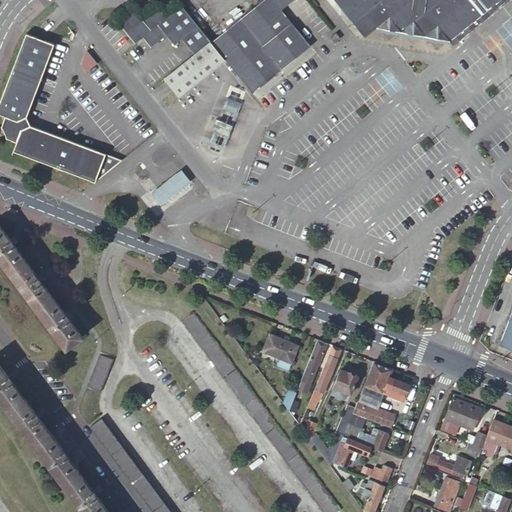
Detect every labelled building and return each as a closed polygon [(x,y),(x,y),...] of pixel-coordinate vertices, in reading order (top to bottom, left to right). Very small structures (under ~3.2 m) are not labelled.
[(287,11),(278,0),(271,0),(217,43),(231,60),(259,94),(317,48),(287,11)] [(511,0),(278,0),(287,11),(301,0),(348,0),(369,26),(376,26),(387,17),(410,21),(415,28),(425,30),(432,25),(452,29),(459,38),(504,0),(511,0)] [(511,0),(504,0),(459,38),(452,29),(432,25),(425,30),(415,28),(410,21),(387,17),(376,26),(369,26),(348,0),(339,0),(371,39),(384,29),(452,41),(458,47),(511,4),(511,0)] [(188,39),(200,56),(217,43),(187,5),(172,17),(164,7),(149,18),(141,8),(124,21),(141,42),(149,37),(157,47),(172,35),(180,45),(188,39)] [(122,160),(106,154),(30,126),(28,121),(26,116),(54,43),(26,33),(0,102),(0,113),(6,116),(2,125),(5,133),(8,137),(17,141),(14,150),(95,181),(122,160)] [(217,43),(200,56),(170,79),(183,97),(231,60),(217,43)] [(87,71),(98,62),(88,49),(82,65),(87,71)] [(221,133),(216,145),(230,151),(243,120),(248,106),(234,100),(228,114),(225,123),(221,122),(217,132),(221,133)] [(175,200),(197,184),(187,171),(166,187),(158,193),(168,205),(175,200)] [(0,257),(66,349),(82,336),(70,319),(72,317),(68,312),(66,313),(42,281),(44,279),(40,274),(38,275),(15,243),(17,242),(13,237),(11,238),(0,223),(0,257)] [(324,511),(338,511),(341,510),(195,312),(184,320),(324,511)] [(511,317),(501,346),(511,349),(511,317)] [(292,364),(299,347),(270,335),(263,352),(292,364)] [(327,344),(318,341),(301,382),(311,386),(327,344)] [(332,346),(329,355),(337,359),(341,350),(332,346)] [(88,386),(101,391),(113,359),(100,353),(88,386)] [(329,355),(315,390),(321,392),(324,394),(337,359),(329,355)] [(393,369),(373,362),(363,386),(384,393),(404,401),(411,384),(390,376),(393,369)] [(0,398),(84,511),(109,511),(97,495),(99,493),(96,488),(93,490),(67,455),(70,453),(66,448),(63,449),(39,417),(42,415),(38,410),(35,412),(12,381),(15,379),(12,374),(9,376),(0,363),(0,398)] [(350,373),(348,372),(347,375),(341,373),(334,388),(351,395),(359,377),(357,376),(357,374),(352,371),(350,373)] [(384,393),(363,386),(358,400),(378,408),(384,393)] [(313,397),(301,426),(305,431),(310,419),(321,392),(315,390),(313,397)] [(293,404),(290,410),(301,426),(313,397),(306,394),(301,408),(301,409),(300,413),(293,404)] [(454,396),(441,429),(452,434),(454,429),(458,430),(459,427),(454,425),(455,421),(463,424),(464,420),(474,424),(477,417),(472,415),(476,405),(454,396)] [(353,411),(354,408),(346,405),(345,409),(330,447),(329,448),(337,451),(343,436),(349,421),(353,411)] [(368,417),(353,411),(349,421),(364,427),(368,417)] [(171,511),(102,417),(90,426),(154,511),(171,511)] [(310,419),(305,431),(311,439),(315,431),(318,423),(310,419)] [(511,425),(494,419),(489,433),(487,438),(499,443),(511,448),(511,425)] [(357,439),(382,449),(389,431),(381,428),(380,430),(374,427),(371,434),(360,429),(357,439)] [(487,438),(489,433),(480,429),(474,443),(484,446),(487,438)] [(315,431),(311,439),(317,446),(323,441),(315,431)] [(337,451),(333,460),(347,465),(356,441),(343,436),(337,451)] [(496,451),(499,443),(487,438),(484,446),(489,448),(496,451)] [(317,446),(331,466),(333,461),(333,460),(337,451),(329,448),(328,448),(323,441),(317,446)] [(484,446),(474,443),(470,441),(467,451),(480,456),(484,446)] [(493,457),(496,451),(489,448),(487,454),(493,457)] [(465,478),(472,461),(459,455),(455,463),(440,458),(440,456),(432,453),(428,463),(465,478)] [(372,477),(386,483),(393,466),(385,463),(383,469),(376,466),(372,477)] [(451,511),(463,482),(448,476),(436,505),(451,511)] [(342,480),(351,492),(356,488),(350,480),(348,481),(345,478),(342,480)] [(364,510),(365,511),(375,511),(384,486),(369,479),(361,497),(368,500),(364,510)] [(469,506),(478,485),(476,484),(471,482),(469,485),(464,498),(461,506),(464,506),(465,504),(469,506)] [(506,511),(511,498),(496,492),(490,506),(498,509),(496,511),(506,511)]
